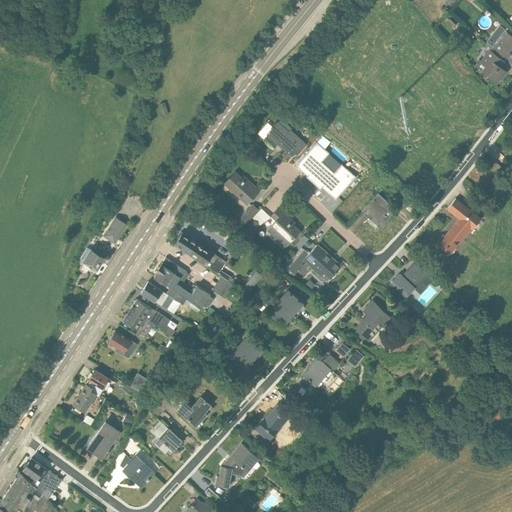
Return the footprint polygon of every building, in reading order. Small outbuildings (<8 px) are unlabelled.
[(447,22),(454,28),(458,23),(452,17),(447,22)] [(507,49),(511,53),(511,35),(509,33),(504,40),(499,36),(490,46),(501,55),(507,49)] [(496,82),(499,78),(504,72),(496,67),(499,62),(487,52),(479,61),(485,66),(481,71),(496,82)] [(165,103),(160,104),(163,116),(168,115),(165,103)] [(273,128),(267,123),(258,134),(263,139),(267,135),(288,154),(292,150),(297,154),(306,144),(291,131),(291,128),(281,119),(273,128)] [(314,145),(315,143),(315,142),(321,136),(310,127),(303,134),(309,139),(308,141),(314,145)] [(329,153),(316,142),(296,164),(307,175),(306,176),(320,189),(322,187),(335,199),(356,177),(341,164),(334,172),(322,161),(329,153)] [(247,182),(235,172),(224,184),(247,204),(259,191),(248,181),(247,182)] [(378,193),(368,204),(362,211),(379,227),(393,212),(384,204),(386,201),(378,193)] [(459,218),(470,227),(473,229),(480,219),(455,198),(447,209),(459,218)] [(241,229),(258,210),(253,205),(236,224),(241,229)] [(491,212),(495,215),(501,209),(497,205),(491,212)] [(285,248),(290,242),(295,237),(296,238),(300,234),(299,233),(300,232),(287,221),(289,218),(279,208),(266,222),(272,226),(267,231),(285,248)] [(115,217),(103,236),(114,243),(127,224),(115,217)] [(441,237),(436,244),(451,255),(452,254),(453,255),(456,250),(455,249),(470,227),(459,218),(442,239),(441,237)] [(240,235),(246,240),(259,225),(254,219),(240,235)] [(175,244),(183,249),(222,275),(221,277),(228,281),(231,277),(221,271),(226,262),(181,232),(177,237),(179,238),(175,244)] [(307,234),(294,244),(297,248),(310,239),(307,234)] [(247,248),(230,236),(224,244),(241,257),(247,248)] [(308,255),(304,250),(286,269),(294,276),(303,266),(301,264),(305,261),(322,277),(328,282),(331,279),(330,278),(341,267),(335,260),(332,263),(330,260),(331,258),(325,253),(325,254),(322,251),(322,250),(316,245),(308,255)] [(97,269),(105,257),(92,249),(92,250),(87,247),(80,257),(85,261),(81,266),(81,268),(81,269),(81,270),(82,271),(83,271),(84,272),(86,271),(90,265),(91,266),(90,268),(95,271),(96,269),(97,269)] [(154,277),(170,288),(171,287),(187,298),(192,301),(201,308),(204,304),(208,308),(214,299),(210,296),(211,295),(197,286),(192,293),(182,287),(184,283),(180,281),(187,271),(165,257),(160,266),(158,266),(156,269),(157,271),(156,272),(157,273),(154,277)] [(392,282),(391,284),(406,298),(416,288),(415,288),(420,282),(426,287),(433,280),(427,275),(428,275),(415,262),(402,276),(399,274),(397,277),(396,276),(391,281),(392,282)] [(251,275),(242,288),(249,293),(259,281),(251,275)] [(212,290),(225,299),(234,285),(228,281),(221,277),(212,290)] [(174,299),(183,305),(187,298),(171,287),(170,288),(167,294),(148,282),(141,292),(167,309),(174,299)] [(288,292),(278,302),(292,314),(302,304),(288,292)] [(172,337),(176,332),(166,326),(169,320),(137,298),(136,300),(133,301),(133,304),(130,309),(153,325),(172,337)] [(187,308),(189,305),(192,301),(187,298),(183,305),(187,308)] [(356,327),(370,340),(390,318),(372,301),(363,310),(368,315),(356,327)] [(292,314),(278,302),(269,313),(283,325),(292,314),(295,317),(292,314)] [(223,316),(210,307),(207,311),(221,320),(223,316)] [(145,342),(149,335),(147,334),(153,325),(130,309),(126,314),(124,315),(124,318),(123,319),(138,330),(135,335),(145,342)] [(136,344),(115,330),(108,342),(115,346),(113,349),(127,358),(136,344)] [(236,349),(253,364),(250,361),(259,351),(245,339),(236,349)] [(253,364),(236,349),(227,360),(241,372),(250,361),(253,364)] [(355,351),(348,361),(356,367),(363,356),(355,351)] [(303,374),(316,386),(324,393),(339,376),(328,366),(330,365),(335,369),(340,364),(329,355),(322,363),(317,358),(303,374)] [(100,395),(109,379),(95,370),(89,379),(90,380),(87,384),(86,383),(85,385),(100,395)] [(138,374),(131,385),(146,395),(153,384),(138,374)] [(121,389),(141,401),(145,395),(124,383),(121,389)] [(73,404),(84,411),(86,412),(96,395),(99,396),(100,395),(85,385),(73,404)] [(154,403),(163,411),(171,403),(161,393),(153,402),(154,403)] [(185,402),(178,410),(196,426),(197,426),(208,413),(213,408),(208,403),(210,400),(204,394),(201,397),(191,408),(185,402)] [(158,417),(163,411),(154,403),(153,402),(152,401),(147,406),(158,417)] [(503,408),(490,407),(489,420),(500,421),(500,414),(503,414),(503,408)] [(265,418),(255,429),(270,442),(280,432),(278,430),(286,422),(273,410),(265,419),(265,418)] [(122,422),(130,426),(134,418),(126,414),(122,422)] [(119,432),(113,428),(105,422),(90,443),(96,448),(94,451),(101,457),(119,432)] [(153,443),(165,454),(171,448),(173,451),(182,441),(167,428),(153,443)] [(217,477),(215,484),(228,487),(231,472),(242,475),(246,470),(247,472),(259,459),(241,443),(222,466),(221,466),(219,478),(217,477)] [(119,465),(123,468),(131,459),(125,454),(119,465)] [(141,488),(155,473),(135,455),(122,471),(141,488)] [(61,480),(51,472),(31,458),(27,463),(25,464),(23,466),(24,468),(23,469),(40,482),(37,486),(48,497),(61,480)] [(34,511),(35,511),(36,511),(57,511),(43,496),(39,500),(33,496),(38,490),(47,499),(48,497),(37,486),(36,488),(20,471),(8,490),(6,490),(4,493),(5,495),(2,499),(13,511),(12,511),(34,511)] [(13,511),(2,499),(0,501),(0,511),(12,511),(13,511)] [(213,511),(203,503),(201,505),(197,500),(188,509),(191,511),(213,511)]
